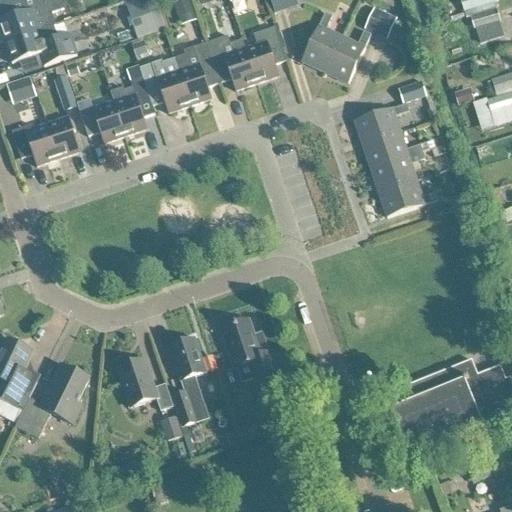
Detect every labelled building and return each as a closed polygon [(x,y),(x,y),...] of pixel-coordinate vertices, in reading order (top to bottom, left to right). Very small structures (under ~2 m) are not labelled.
[(57,29),(52,16),(51,12),(63,8),(60,0),(28,0),(21,3),(25,15),(0,23),(0,30),(5,45),(53,29),(53,30),(57,29)] [(164,32),(152,0),(150,0),(127,9),(139,41),(164,32)] [(299,9),(295,0),(270,0),(276,17),(299,9)] [(498,5),(496,0),(460,0),(465,18),(496,9),(495,6),(498,5)] [(196,15),(191,1),(174,6),(179,21),(196,15)] [(505,40),(496,9),(465,18),(466,21),(471,20),(475,32),(476,31),(480,46),(505,40)] [(387,43),(397,22),(375,11),(365,33),(387,43)] [(325,77),(342,40),(327,33),(333,19),(326,16),(320,29),(319,29),(302,66),(325,77)] [(57,41),(53,30),(53,29),(5,45),(12,67),(40,57),(44,70),(77,59),(70,37),(57,41)] [(287,64),(278,36),(275,30),(254,37),(258,48),(246,53),(258,87),(279,80),(275,68),(287,64)] [(358,48),(342,40),(325,77),(349,88),(366,51),(365,51),(372,38),(365,34),(358,48)] [(258,87),(246,53),(234,57),(228,39),(206,46),(220,87),(232,83),(236,95),(258,87)] [(147,53),(143,42),(131,46),(135,58),(147,53)] [(220,87),(206,46),(184,54),(185,58),(174,62),(190,110),(212,103),(208,91),(220,87)] [(190,110),(174,62),(163,65),(162,63),(139,71),(143,81),(153,110),(165,106),(169,117),(190,110)] [(76,68),(66,71),(68,77),(69,81),(80,77),(76,68)] [(63,70),(54,73),(57,82),(66,79),(63,70)] [(511,76),(491,83),(492,84),(487,85),(492,102),(511,95),(511,76)] [(78,111),(67,79),(66,79),(57,82),(54,83),(65,115),(78,111)] [(37,101),(30,80),(6,88),(13,109),(37,101)] [(156,117),(153,110),(143,81),(131,84),(133,90),(125,93),(124,91),(111,95),(114,106),(126,140),(148,133),(144,121),(156,117)] [(425,100),(420,85),(399,92),(404,107),(425,100)] [(475,104),(471,91),(455,96),(459,109),(475,104)] [(511,124),(511,95),(492,102),(493,102),(487,104),(487,102),(458,112),(467,139),(511,124)] [(126,140),(114,106),(93,113),(104,148),(126,140)] [(393,112),(355,124),(363,149),(401,136),(396,120),(410,115),(407,108),(393,112)] [(69,121),(47,128),(59,163),(81,156),(69,121)] [(59,163),(47,128),(34,133),(32,128),(12,135),(21,163),(33,159),(37,170),(59,163)] [(434,144),(421,148),(407,153),(401,136),(363,149),(371,173),(423,155),(436,151),(434,144)] [(500,163),(493,144),(471,151),(478,170),(500,163)] [(443,150),(432,154),(435,162),(446,159),(443,150)] [(425,163),(423,155),(371,173),(379,197),(417,184),(412,167),(425,163)] [(423,201),(417,184),(379,197),(387,221),(425,209),(425,208),(439,203),(437,196),(423,201)] [(497,208),(503,206),(499,192),(492,194),(497,208)] [(261,359),(249,324),(222,333),(235,371),(238,370),(243,385),(255,381),(262,400),(283,393),(270,356),(261,359)] [(0,357),(0,402),(23,414),(37,386),(25,380),(29,373),(27,366),(33,354),(8,342),(0,357)] [(195,380),(206,376),(202,363),(195,342),(169,350),(185,396),(172,400),(190,453),(194,452),(186,429),(198,425),(190,403),(202,399),(195,380)] [(213,359),(202,363),(206,376),(218,372),(213,359)] [(404,462),(511,418),(511,388),(509,381),(506,382),(501,368),(478,377),(472,362),(405,389),(411,404),(385,415),(404,462)] [(161,414),(173,410),(166,387),(154,391),(145,363),(118,372),(132,411),(157,402),(161,414)] [(77,407),(89,382),(61,368),(41,408),(29,402),(15,431),(39,442),(51,417),(73,428),(82,410),(77,407)] [(175,420),(162,425),(169,444),(182,439),(175,420)] [(260,438),(257,429),(240,435),(243,444),(260,438)] [(511,478),(511,452),(488,462),(497,484),(511,478)] [(492,479),(485,463),(467,471),(474,487),(492,479)] [(138,465),(117,472),(122,487),(133,484),(143,480),(138,465)] [(440,497),(441,502),(453,498),(449,486),(437,490),(440,497)]
